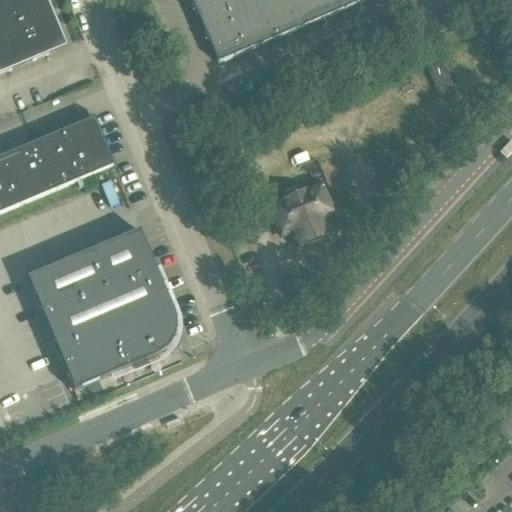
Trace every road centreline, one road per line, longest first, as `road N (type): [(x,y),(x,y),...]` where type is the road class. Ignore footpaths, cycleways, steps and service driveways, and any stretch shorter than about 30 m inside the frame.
road 1 (primary): [(511,197),(208,511)]
road 2 (residential): [(246,366),(85,0)]
road 3 (residential): [(246,366),(324,326),(511,121)]
road 4 (primary): [(289,511),(511,278)]
road 5 (residential): [(246,366),(0,471)]
